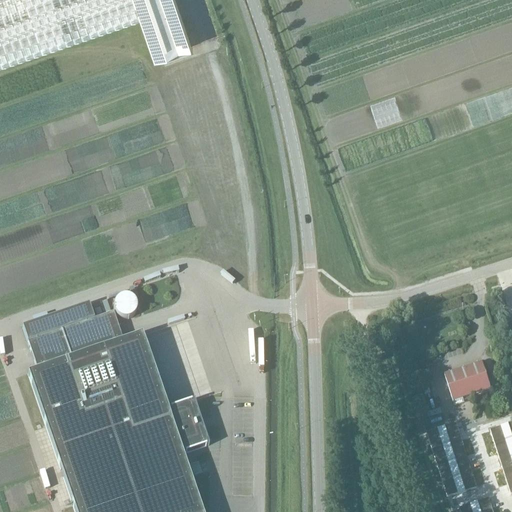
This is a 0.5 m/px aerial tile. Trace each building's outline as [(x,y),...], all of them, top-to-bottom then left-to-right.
[(0,0),(0,65),(139,18),(132,0),(0,0)] [(174,0),(132,0),(139,18),(153,60),(190,48),(180,16),(181,15),(176,1),(175,2),(174,0)] [(96,301),(98,305),(115,299),(114,295),(96,301)] [(122,311),(137,312),(138,298),(123,297),(122,311)] [(89,305),(22,328),(27,343),(37,372),(28,375),(55,454),(60,469),(66,488),(73,507),(74,511),(201,511),(194,488),(182,455),(209,446),(194,402),(167,411),(142,337),(142,336),(123,343),(117,324),(114,318),(113,314),(94,321),(89,305)] [(255,335),(260,329),(248,319),(243,324),(255,335)] [(182,321),(147,332),(155,356),(168,352),(167,350),(172,349),(174,356),(181,354),(185,368),(196,365),(192,354),(186,356),(184,351),(191,349),(182,321)] [(445,376),(453,403),(491,390),(483,363),(445,376)] [(198,463),(188,467),(192,478),(202,474),(198,463)]
